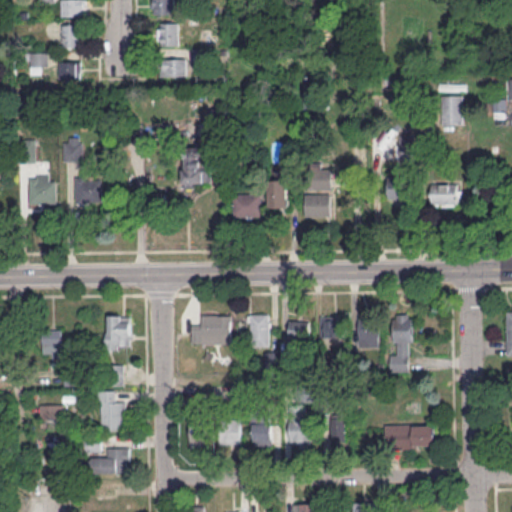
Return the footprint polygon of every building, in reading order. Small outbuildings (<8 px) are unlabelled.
[(86,15),(85,0),(62,0),(62,15),(86,15)] [(174,14),(174,0),(153,0),(154,14),(174,14)] [(178,45),(178,23),(160,23),(160,45),(178,45)] [(81,47),(81,24),(63,24),(63,47),(81,47)] [(163,75),(188,75),(188,58),(163,58),(163,75)] [(81,60),(61,60),(61,78),(81,78),(81,60)] [(463,123),(463,94),(443,94),(443,123),(463,123)] [(65,136),(64,160),(83,161),(84,136),(65,136)] [(37,138),(25,138),(25,161),(37,161),(37,138)] [(184,149),(184,186),(211,186),(211,149),(184,149)] [(334,168),(312,168),(312,189),(334,189),(334,168)] [(31,203),(58,203),(58,173),(31,173),(31,203)] [(77,176),(77,204),(103,204),(103,176),(77,176)] [(407,176),(388,176),(388,198),(407,198),(407,176)] [(270,179),(270,207),(289,207),(289,179),(270,179)] [(434,205),(462,205),(462,183),(434,183),(434,205)] [(263,193),(234,193),(234,216),(263,216),(263,193)] [(306,215),(333,215),(333,193),(306,193),(306,215)] [(250,313),(250,345),(271,345),(271,313),(250,313)] [(414,313),(396,313),(396,340),(414,340),(414,313)] [(132,314),(108,314),(108,348),(132,348),(132,314)] [(204,324),(193,324),(193,342),(232,342),(232,314),(204,314),(204,324)] [(339,317),(322,317),(322,337),(339,337),(339,317)] [(290,338),(311,338),(311,318),(290,318),(290,338)] [(64,356),(64,329),(44,329),(44,356),(64,356)] [(127,429),(127,400),(117,400),(117,390),(101,390),(101,429),(127,429)] [(191,444),(207,444),(207,416),(191,416),(191,444)] [(348,417),(329,417),(329,441),(348,441),(348,417)] [(242,443),(242,418),(221,418),(221,443),(242,443)] [(254,444),(273,444),(273,422),(254,422),(254,444)] [(435,425),(390,425),(390,445),(435,445),(435,425)] [(86,450),(102,450),(102,439),(86,439),(86,450)] [(130,447),(109,447),(109,456),(92,456),(92,471),(130,471),(130,447)] [(372,511),(373,502),(355,502),(354,511),(372,511)] [(315,511),(315,503),(295,503),(295,511),(315,511)]
